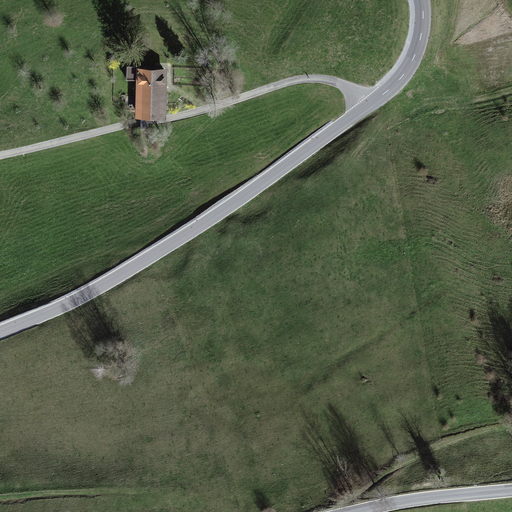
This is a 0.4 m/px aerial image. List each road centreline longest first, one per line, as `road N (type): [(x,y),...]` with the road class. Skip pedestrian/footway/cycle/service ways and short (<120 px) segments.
road 1 (unclassified): [(0,332),(90,293),(236,203),(373,104)]
road 2 (unclassified): [(0,155),(179,116),(266,87),(333,78),(373,104)]
road 3 (track): [(331,511),(413,459),(511,426)]
road 4 (tertiary): [(367,511),(511,489)]
road 5 (unclassified): [(373,104),(412,60),(427,0)]
